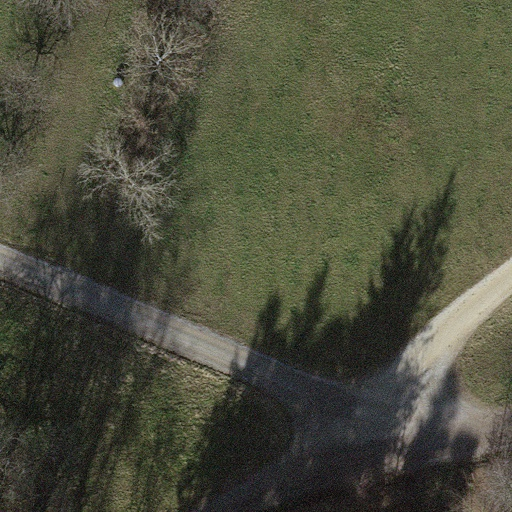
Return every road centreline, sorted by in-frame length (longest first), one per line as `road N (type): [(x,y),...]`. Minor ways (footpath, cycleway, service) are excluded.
road 1 (track): [(361,406),(0,263)]
road 2 (track): [(361,406),(511,286)]
road 3 (track): [(232,511),(361,406)]
road 4 (track): [(511,422),(474,427),(361,406)]
